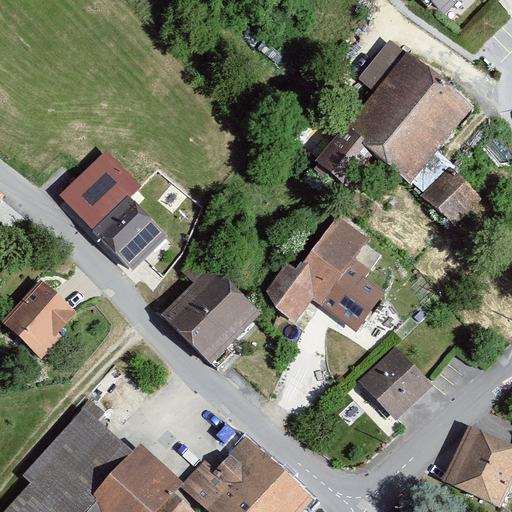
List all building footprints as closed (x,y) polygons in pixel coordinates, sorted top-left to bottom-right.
[(431,0),(445,14),(458,0),(431,0)] [(488,129),(420,73),(405,60),(375,97),(390,110),(330,182),(357,204),(385,171),(425,204),(488,129)] [(147,285),(179,254),(143,218),(158,203),(120,164),(73,211),(147,285)] [(275,307),(293,321),(311,296),(357,330),(384,292),(364,278),(380,255),(365,244),(369,239),(337,216),(297,271),(287,263),(267,291),(275,307)] [(161,314),(211,364),(261,314),(199,253),(182,271),(193,282),(161,314)] [(39,284),(0,326),(0,334),(40,370),(82,323),(39,284)] [(397,348),(357,386),(397,427),(437,389),(397,348)] [(107,420),(92,407),(20,485),(27,496),(11,511),(161,511),(179,494),(139,455),(130,463),(98,430),(107,420)] [(511,445),(467,425),(440,485),(498,511),(511,478),(511,445)] [(315,511),(243,445),(214,478),(204,468),(179,494),(197,511),(315,511)]
